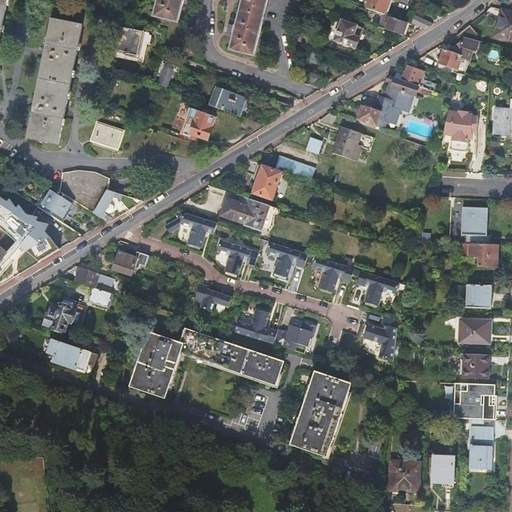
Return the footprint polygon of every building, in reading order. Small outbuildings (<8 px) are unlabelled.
[(0,0),(0,39),(8,0),(0,0)] [(184,0),(157,0),(157,1),(159,2),(155,18),(178,24),(180,15),(184,0)] [(243,0),(237,27),(233,26),(229,25),(227,33),(235,36),(234,38),(231,51),(254,57),(263,26),(265,26),(271,0),(243,0)] [(369,0),(366,9),(384,15),(389,0),(369,0)] [(511,12),(505,11),(502,10),(500,18),(495,36),(511,41),(511,12)] [(411,23),(425,29),(433,24),(415,15),(411,23)] [(407,24),(391,18),(386,30),(403,36),(407,24)] [(66,114),(83,27),(52,21),(46,53),(45,53),(45,56),(44,60),(44,61),(36,102),(35,102),(35,104),(34,108),(35,109),(28,140),(59,147),(66,114)] [(356,49),(362,29),(342,22),(335,41),(356,49)] [(143,64),(149,34),(122,28),(116,58),(143,64)] [(311,38),(299,34),(296,42),(309,46),(311,38)] [(480,42),(464,37),(462,44),(460,43),(453,47),(451,52),(463,56),(462,58),(467,60),(471,58),(473,51),(476,52),(480,42)] [(458,70),(462,58),(463,56),(451,52),(444,49),(441,59),(445,60),(444,65),(458,70)] [(316,64),(319,56),(309,53),(306,60),(316,64)] [(158,76),(162,77),(159,85),(167,88),(173,72),(178,74),(180,68),(164,62),(158,76)] [(420,87),(428,90),(431,83),(423,80),(425,73),(408,67),(403,81),(420,87)] [(380,98),(376,110),(392,116),(393,114),(398,116),(400,110),(408,113),(411,106),(409,106),(413,96),(414,97),(416,98),(420,87),(403,81),(390,77),(388,83),(391,84),(393,84),(390,94),(388,93),(386,92),(384,99),(381,98),(380,98)] [(210,107),(241,117),(247,98),(217,88),(210,107)] [(511,97),(510,110),(495,109),(494,133),(511,134),(511,97)] [(265,112),(277,117),(293,107),(269,99),(265,112)] [(192,135),(207,140),(212,129),(211,129),(212,126),(213,126),(215,121),(213,120),(214,117),(179,105),(176,112),(181,114),(181,115),(189,118),(183,135),(191,137),(192,135)] [(376,110),(363,106),(359,120),(383,128),(385,122),(390,124),(392,116),(376,110)] [(444,132),(443,135),(452,137),(449,150),(450,150),(451,150),(452,151),(453,151),(454,151),(455,151),(456,151),(457,152),(458,152),(459,152),(460,152),(461,152),(462,152),(463,152),(464,152),(465,152),(466,152),(467,152),(468,152),(469,152),(470,152),(471,152),(471,144),(477,134),(477,117),(472,117),(472,114),(468,114),(468,112),(458,111),(458,112),(449,111),(444,132)] [(256,134),(267,127),(244,119),(241,128),(256,134)] [(118,151),(124,133),(98,125),(92,142),(118,151)] [(354,159),(361,134),(341,127),(334,153),(354,159)] [(320,155),(324,142),(311,138),(307,150),(320,155)] [(299,177),(312,182),(317,169),(282,157),(278,170),(299,177)] [(260,164),(259,163),(254,176),(259,178),(254,194),(273,200),(282,174),(259,165),(260,164)] [(25,174),(27,171),(18,166),(16,169),(25,174)] [(61,192),(74,201),(95,215),(109,191),(110,179),(97,173),(79,172),(63,175),(61,192)] [(40,209),(62,223),(67,215),(66,214),(74,201),(61,192),(54,188),(46,201),(43,199),(38,207),(40,209)] [(0,260),(3,261),(3,260),(8,255),(0,247),(0,219),(2,216),(5,219),(17,205),(0,190),(0,260)] [(125,197),(109,191),(95,215),(103,220),(115,198),(123,201),(125,197)] [(269,213),(271,206),(252,200),(241,196),(239,202),(228,198),(222,216),(246,225),(246,226),(263,232),(269,213)] [(143,203),(125,197),(123,201),(128,208),(125,209),(127,212),(143,203)] [(462,235),(489,236),(490,209),(463,208),(462,224),(461,224),(461,226),(462,226),(462,235)] [(276,215),(269,213),(263,232),(270,234),(276,225),(276,215)] [(217,223),(186,214),(165,226),(170,234),(180,228),(180,225),(192,228),(187,244),(189,245),(200,248),(202,249),(207,233),(214,235),(217,223)] [(224,272),(226,273),(237,276),(238,276),(243,261),(247,262),(246,264),(254,267),(259,253),(220,241),(217,252),(229,256),(224,272)] [(280,246),(269,242),(266,254),(278,258),(273,274),(275,274),(286,278),(287,278),(291,265),(292,263),(296,264),(295,266),(303,269),(308,254),(280,246)] [(497,268),(499,245),(463,244),(462,257),(470,257),(469,266),(497,268)] [(147,267),(150,256),(138,252),(137,258),(120,253),(114,270),(133,276),(135,270),(141,268),(142,266),(147,267)] [(349,282),(354,269),(315,257),(312,268),(324,272),(319,288),(321,289),(332,292),(333,293),(338,277),(342,278),(342,280),(349,282)] [(78,277),(76,282),(94,288),(95,288),(97,283),(112,287),(115,280),(80,269),(79,272),(77,272),(76,275),(78,275),(78,277)] [(396,295),(399,283),(361,271),(357,285),(365,287),(365,285),(369,286),(364,302),(378,307),(383,291),(396,295)] [(201,308),(211,312),(212,312),(215,303),(228,307),(231,297),(208,290),(209,287),(200,284),(195,302),(202,304),(201,308)] [(493,310),(493,287),(469,286),(468,309),(493,310)] [(109,307),(113,294),(95,288),(94,288),(89,301),(109,307)] [(68,323),(71,323),(71,322),(77,324),(81,314),(75,312),(75,310),(73,309),(75,303),(64,300),(62,306),(59,305),(57,309),(55,310),(52,309),(49,315),(48,315),(45,325),(65,332),(68,323)] [(239,321),(235,332),(274,344),(278,331),(270,329),(269,331),(265,329),(270,313),(268,313),(257,309),(256,309),(251,325),(239,321)] [(206,322),(209,314),(201,312),(199,320),(206,322)] [(398,332),(400,322),(384,317),(381,325),(382,325),(383,325),(382,329),(381,329),(368,325),(367,326),(364,337),(363,339),(383,345),(379,357),(394,362),(396,347),(398,332)] [(462,321),(461,343),(490,345),(492,322),(462,321)] [(308,346),(310,339),(312,332),(291,326),(286,340),(307,347),(308,346)] [(186,331),(181,344),(149,334),(140,360),(138,365),(131,386),(229,419),(236,398),(239,390),(239,388),(237,387),(242,373),(251,376),(275,384),(282,363),(258,355),(232,346),(234,341),(222,337),(221,342),(186,331)] [(90,352),(83,349),(52,339),(48,353),(55,355),(53,362),(65,366),(85,373),(92,353),(98,354),(99,351),(99,349),(91,346),(91,348),(90,352)] [(85,373),(65,366),(64,370),(89,378),(98,354),(92,353),(85,373)] [(464,356),(463,378),(488,379),(489,357),(464,356)] [(338,420),(349,385),(315,373),(300,419),(291,444),(326,456),(338,420)] [(494,386),(455,385),(454,420),(494,421),(495,407),(497,407),(497,398),(494,397),(494,386)] [(488,440),(488,427),(471,427),(470,469),(492,470),(494,440),(488,440)] [(432,484),(442,484),(454,484),(454,481),(455,458),(434,458),(432,484)] [(417,491),(419,463),(392,463),(391,490),(417,491)]
